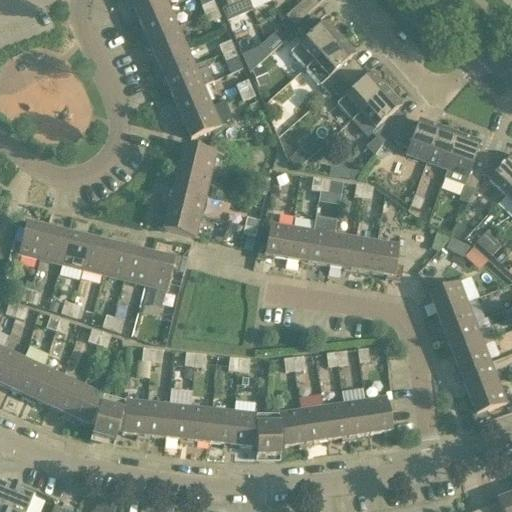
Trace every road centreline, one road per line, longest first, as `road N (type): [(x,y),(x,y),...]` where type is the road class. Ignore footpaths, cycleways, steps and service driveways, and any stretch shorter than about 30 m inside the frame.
road 1 (residential): [(427,463),(299,483),(174,485),(0,448)]
road 2 (residential): [(84,0),(83,34),(118,115),(111,163),(89,179),(61,184),(0,149)]
road 3 (residential): [(427,463),(402,321),(263,294)]
road 4 (residential): [(489,49),(445,89),(420,82),(351,0)]
